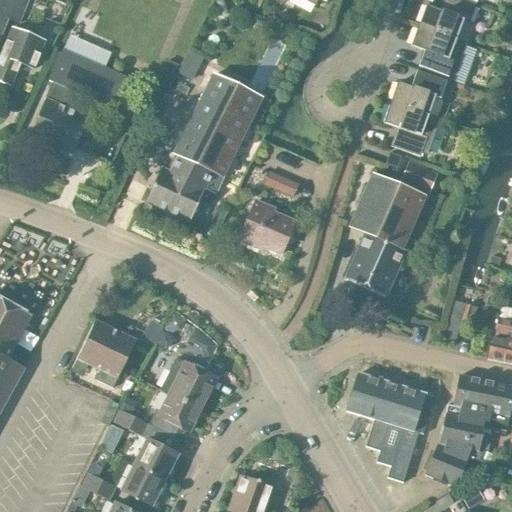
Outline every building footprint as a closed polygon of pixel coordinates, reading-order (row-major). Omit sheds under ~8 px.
[(0,0),(0,34),(7,18),(19,23),(28,0),(0,0)] [(468,25),(475,5),(461,0),(444,0),(441,13),(426,7),(418,27),(455,41),(462,23),(468,25)] [(455,41),(418,27),(410,47),(425,53),(418,70),(446,81),(452,83),(466,44),(455,41)] [(45,42),(12,29),(0,57),(0,81),(11,85),(19,67),(33,73),(45,42)] [(113,110),(127,78),(62,50),(48,82),(52,84),(46,99),(64,107),(71,94),(88,101),(89,100),(113,110)] [(168,90),(178,66),(166,61),(156,84),(162,87),(168,90)] [(439,100),(446,81),(418,70),(412,89),(397,83),(390,104),(428,116),(434,98),(439,100)] [(261,99),(214,75),(174,153),(178,156),(170,174),(160,169),(144,202),(189,224),(205,191),(215,196),(223,180),(222,179),(261,99)] [(88,118),(64,107),(46,99),(30,135),(72,153),(88,118)] [(428,116),(390,104),(382,124),(398,129),(391,148),(419,158),(422,150),(427,152),(439,120),(428,116)] [(400,157),(389,154),(385,165),(396,169),(400,157)] [(427,196),(436,175),(408,162),(399,183),(427,196)] [(268,173),(263,184),(292,198),(297,186),(268,173)] [(362,234),(343,280),(383,298),(403,251),(399,249),(422,198),(369,175),(347,227),(362,234)] [(255,202),(238,240),(263,251),(264,249),(279,255),(294,222),(273,213),(274,210),(255,202)] [(0,412),(23,370),(8,361),(31,318),(0,300),(0,412)] [(461,305),(457,324),(473,328),(477,308),(467,306),(467,303),(458,301),(457,305),(461,305)] [(494,334),(510,338),(509,341),(492,337),(487,358),(511,363),(511,308),(501,306),(494,334)] [(150,321),(141,341),(152,346),(153,347),(163,328),(150,321)] [(95,324),(76,362),(100,374),(97,381),(113,389),(135,344),(95,324)] [(189,338),(210,354),(215,347),(202,337),(202,336),(195,330),(189,338)] [(169,370),(158,392),(168,397),(199,413),(215,380),(180,363),(174,360),(169,370)] [(373,423),(418,436),(421,437),(433,402),(424,399),(425,399),(357,376),(345,415),(373,423)] [(484,423),(484,424),(507,430),(511,402),(511,389),(459,379),(453,407),(465,409),(464,414),(469,415),(468,420),(484,423)] [(189,434),(199,413),(168,397),(159,414),(155,412),(147,427),(173,440),(178,429),(189,434)] [(496,455),(487,452),(489,443),(480,441),(484,424),(484,423),(468,420),(469,415),(464,414),(465,409),(453,407),(453,408),(446,407),(440,449),(437,448),(425,478),(455,490),(465,465),(474,469),(472,473),(486,479),(496,455)] [(120,413),(113,425),(140,439),(146,427),(120,413)] [(402,486),(418,436),(373,423),(365,450),(379,454),(375,466),(389,470),(386,481),(402,486)] [(147,440),(133,467),(164,483),(178,456),(147,440)] [(164,483),(133,467),(120,493),(151,509),(164,483)] [(86,475),(80,488),(109,503),(115,490),(86,475)] [(256,484),(240,478),(227,511),(265,511),(273,490),(259,485),(260,483),(257,482),(256,484)] [(462,500),(468,510),(483,501),(478,491),(462,500)] [(463,511),(458,503),(442,511),(463,511)]
